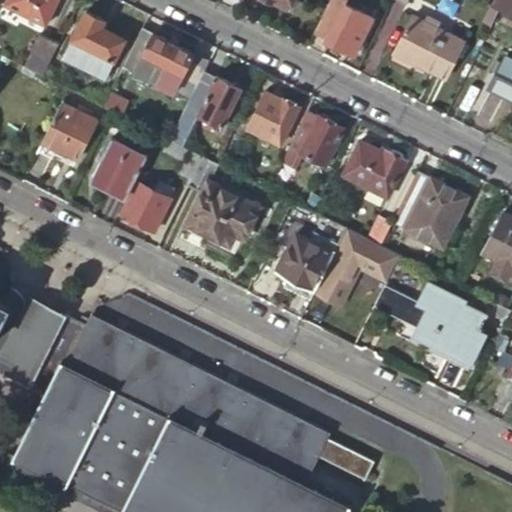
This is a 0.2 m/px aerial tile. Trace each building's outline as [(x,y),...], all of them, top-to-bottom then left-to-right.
[(8,0),(5,7),(45,27),(58,0),(8,0)] [(286,11),(291,0),(263,0),(269,2),(286,11)] [(314,39),(334,0),(329,0),(310,37),(314,39)] [(347,0),(334,0),(314,39),(351,58),(370,20),(344,7),(347,0)] [(511,0),(492,0),(488,8),(496,11),(511,19),(511,0)] [(496,11),(488,8),(485,6),(477,21),(488,26),(496,11)] [(71,41),(73,42),(103,57),(97,70),(96,70),(108,76),(125,42),(96,27),(100,20),(85,12),(71,41)] [(462,42),(410,14),(393,48),(446,75),(462,42)] [(179,83),(193,55),(142,29),(123,68),(134,74),(143,56),(165,67),(161,74),(179,83)] [(43,79),(59,46),(40,36),(25,70),(43,79)] [(103,57),(73,42),(66,55),(97,70),(103,57)] [(205,72),(209,63),(193,55),(179,83),(195,91),(205,72)] [(143,56),(134,74),(156,85),(161,74),(165,67),(143,56)] [(511,64),(508,62),(492,92),(511,101),(511,64)] [(169,141),(180,147),(197,113),(206,118),(219,124),(222,126),(239,89),(205,72),(195,91),(169,141)] [(297,106),(264,89),(245,129),(279,145),(297,106)] [(129,103),(110,94),(102,108),(121,118),(129,103)] [(60,103),(40,143),(75,160),(93,120),(60,103)] [(315,117),(306,113),(290,146),(297,149),(296,153),(324,167),(343,128),(329,122),(328,117),(323,114),(320,117),(316,115),(315,117)] [(219,124),(206,118),(202,126),(216,133),(219,124)] [(90,176),(126,195),(145,156),(110,138),(90,176)] [(190,180),(201,158),(180,147),(169,141),(163,154),(182,163),(177,173),(190,180)] [(382,154),(358,142),(341,175),(386,197),(405,161),(401,159),(401,154),(390,149),(386,152),(384,151),(382,154)] [(216,165),(215,164),(201,158),(190,180),(186,187),(200,193),(184,226),(230,249),(241,227),(247,229),(257,209),(206,184),(216,165)] [(468,196),(417,171),(391,222),(443,248),(468,196)] [(169,199),(154,192),(136,183),(120,214),(153,230),(169,199)] [(159,183),(154,192),(169,199),(173,190),(159,183)] [(511,217),(502,212),(481,254),(490,258),(483,272),(504,283),(511,269),(511,217)] [(344,228),(319,215),(306,241),(294,235),(275,272),(288,278),(284,286),(306,297),(310,289),(312,291),(332,253),(336,245),(344,228)] [(366,239),(379,245),(391,222),(378,215),(366,239)] [(390,272),(399,255),(379,245),(366,239),(344,228),(336,245),(345,249),(390,272)] [(341,257),(345,249),(336,245),(332,253),(341,257)] [(312,291),(309,298),(324,306),(347,261),(341,257),(332,253),(312,291)] [(426,308),(417,327),(408,342),(465,371),(483,336),(474,332),(483,315),(461,304),(462,300),(426,282),(416,303),(426,308)] [(383,286),(373,305),(417,327),(426,308),(416,303),(383,286)] [(0,373),(26,386),(33,396),(36,400),(39,402),(77,325),(63,318),(57,329),(23,313),(24,310),(24,307),(23,305),(23,303),(21,300),(19,297),(17,294),(15,291),(11,289),(8,288),(1,303),(0,302),(0,373)] [(84,328),(77,325),(39,402),(9,462),(110,511),(347,511),(350,507),(304,485),(318,457),(364,479),(372,461),(326,438),(328,434),(89,316),(84,328)] [(511,385),(511,360),(502,381),(511,385)]
